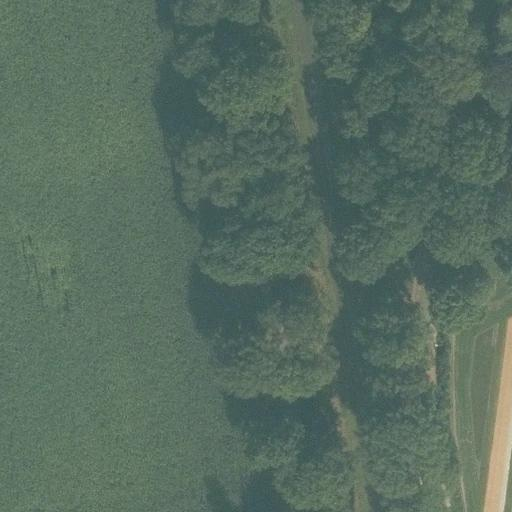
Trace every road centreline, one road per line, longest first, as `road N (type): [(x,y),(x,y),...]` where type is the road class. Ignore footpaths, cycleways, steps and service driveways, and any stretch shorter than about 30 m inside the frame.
road 1 (unclassified): [(310,511),(215,0)]
road 2 (unclassified): [(436,511),(423,413),(471,0)]
